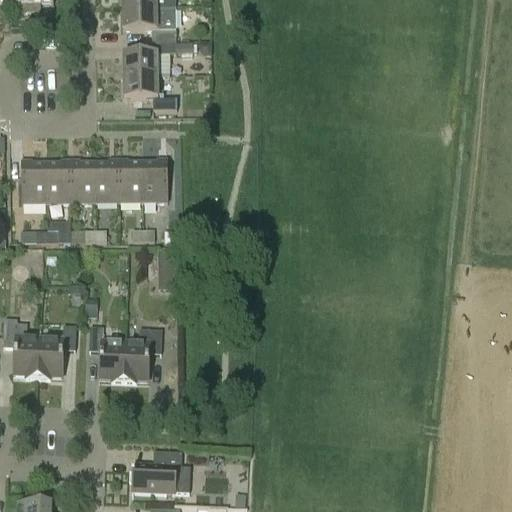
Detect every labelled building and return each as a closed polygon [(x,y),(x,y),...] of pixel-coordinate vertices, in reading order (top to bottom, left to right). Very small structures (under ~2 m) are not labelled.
[(0,0),(0,9),(9,9),(8,0),(0,0)] [(8,0),(9,9),(22,9),(22,16),(31,16),(30,0),(8,0)] [(30,0),(31,16),(39,16),(39,9),(53,9),(52,0),(30,0)] [(121,0),(122,14),(156,13),(175,13),(174,0),(121,0)] [(156,13),(122,14),(123,36),(151,36),(151,47),(176,47),(175,13),(156,13)] [(151,59),(123,60),(123,82),(146,81),(157,81),(157,79),(169,79),(169,60),(176,59),(176,58),(192,57),(192,47),(176,47),(151,47),(151,59)] [(199,47),(199,55),(204,60),(211,60),(211,47),(199,47)] [(146,81),(123,82),(124,104),(152,103),(153,116),(177,115),(176,103),(158,103),(157,81),(146,81)] [(166,167),(142,168),(142,208),(167,207),(166,167)] [(94,168),(70,169),(70,191),(70,208),(94,208),(94,197),(94,168)] [(118,168),(94,168),(94,197),(94,208),(118,208),(118,168)] [(142,168),(118,168),(118,208),(142,208),(142,168)] [(46,169),(21,169),(22,209),(46,209),(46,199),(46,169)] [(70,169),(46,169),(46,199),(46,209),(70,208),(70,191),(70,169)] [(132,235),(132,247),(143,247),(143,235),(132,235)] [(143,235),(143,247),(154,247),(154,235),(143,235)] [(36,236),(36,248),(47,248),(47,236),(36,236)] [(47,236),(47,248),(58,248),(58,236),(47,236)] [(84,236),(84,248),(95,248),(95,236),(84,236)] [(95,236),(95,248),(106,248),(106,236),(95,236)] [(175,255),(158,255),(158,269),(175,269),(175,255)] [(69,290),(68,298),(84,299),(85,291),(69,290)] [(86,303),(85,321),(96,321),(97,303),(86,303)] [(4,325),(3,353),(15,353),(14,380),(25,381),(25,383),(37,384),(39,342),(26,341),(27,329),(17,329),(17,325),(4,324),(4,325)] [(39,342),(37,384),(50,384),(50,382),(62,382),(63,356),(74,356),(75,332),(62,332),(61,343),(39,342)] [(90,333),(89,357),(101,357),(100,384),(111,384),(111,387),(123,387),(125,345),(101,344),(102,333),(90,333)] [(125,345),(123,387),(136,388),(136,386),(147,386),(149,359),(161,360),(162,336),(139,335),(138,346),(125,345)] [(133,469),(132,497),(174,499),(175,473),(181,474),(182,458),(158,457),(157,470),(133,469)]
